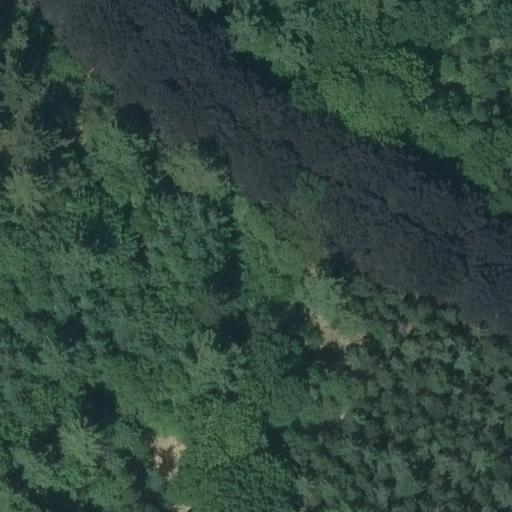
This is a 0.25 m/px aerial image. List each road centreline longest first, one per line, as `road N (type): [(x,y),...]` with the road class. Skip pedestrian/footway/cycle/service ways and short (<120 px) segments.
road 1 (track): [(66,0),(190,123),(254,171),(326,206)]
road 2 (track): [(326,206),(223,511)]
road 3 (track): [(511,296),(326,206)]
